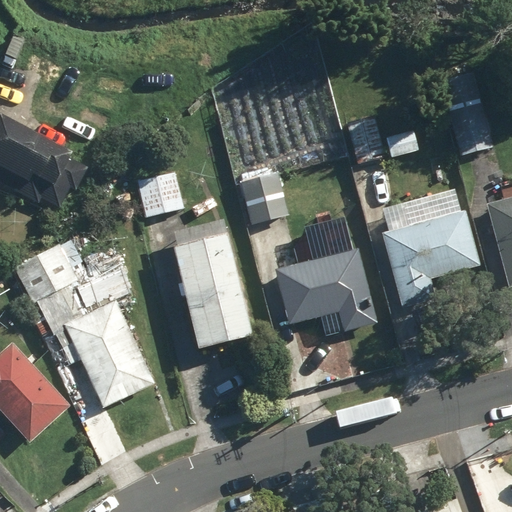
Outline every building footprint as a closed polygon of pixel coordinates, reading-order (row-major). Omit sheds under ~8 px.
[(476,77),(442,87),(462,160),(497,151),(476,77)] [(386,158),(374,117),(346,125),(358,167),(386,158)] [(61,176),(71,157),(0,120),(0,184),(59,214),(75,183),(61,176)] [(414,133),(383,141),(389,163),(420,154),(414,133)] [(175,175),(136,185),(146,222),(185,212),(175,175)] [(278,175),(238,185),(248,228),(289,218),(278,175)] [(511,182),(499,187),(504,204),(484,209),(508,291),(511,289),(511,182)] [(409,229),(382,236),(402,310),(435,302),(430,284),(480,270),(465,211),(461,212),(456,192),(403,206),(409,229)] [(319,262),(275,274),(290,328),(324,318),(328,333),(341,329),(343,335),(375,326),(351,237),(315,246),(319,262)] [(228,239),(172,253),(197,355),(252,341),(228,239)] [(60,246),(14,269),(33,307),(38,304),(55,337),(64,332),(105,413),(158,386),(115,302),(134,292),(117,260),(78,280),(60,246)] [(0,354),(0,413),(28,447),(70,411),(13,343),(0,354)]
